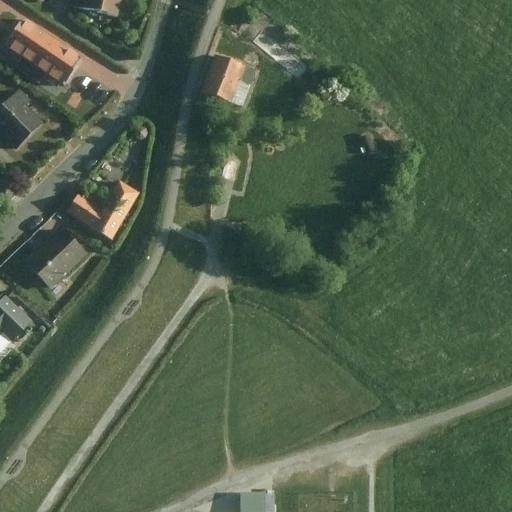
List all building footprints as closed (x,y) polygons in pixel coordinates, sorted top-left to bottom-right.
[(119,0),(75,0),(73,9),(115,19),(119,0)] [(81,61),(21,21),(9,39),(4,48),(63,87),(81,61)] [(252,75),(212,60),(199,96),(239,111),(252,75)] [(13,97),(0,110),(0,137),(15,153),(43,126),(13,97)] [(79,196),(68,214),(90,228),(110,241),(139,196),(121,184),(108,203),(89,191),(83,199),(79,196)] [(61,231),(25,265),(49,289),(84,255),(61,231)] [(34,325),(8,298),(0,305),(0,336),(3,334),(13,345),(34,325)] [(263,511),(264,495),(239,494),(238,511),(263,511)]
